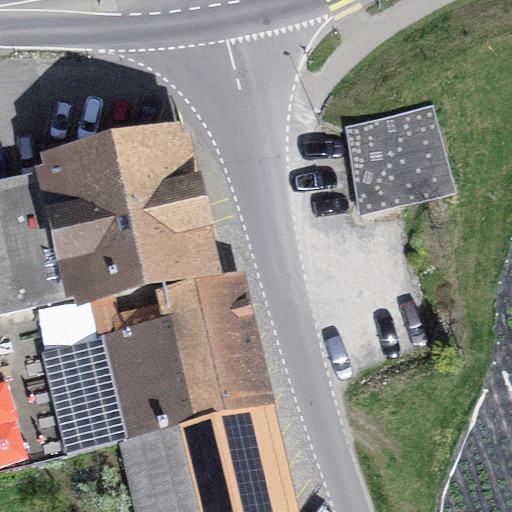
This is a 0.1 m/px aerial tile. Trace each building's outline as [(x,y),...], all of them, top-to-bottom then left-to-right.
[(453,191),(430,109),(348,132),(361,217),(453,191)] [(168,152),(0,189),(0,315),(199,274),(198,269),(194,270),(168,152)] [(99,340),(99,344),(43,357),(66,457),(254,415),(227,297),(167,310),(171,324),(99,340)] [(185,440),(201,511),(265,511),(246,426),(185,440)] [(201,511),(185,440),(129,453),(142,511),(201,511)]
